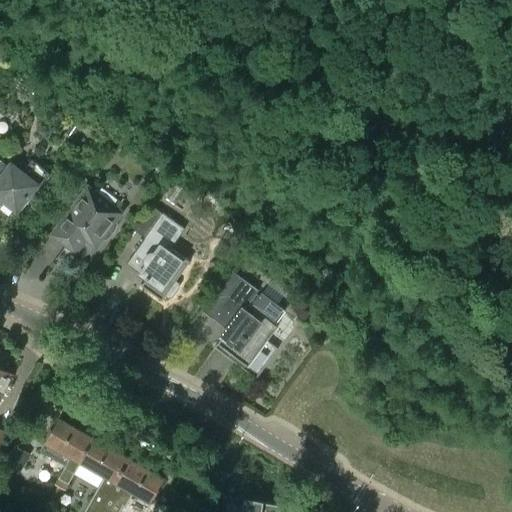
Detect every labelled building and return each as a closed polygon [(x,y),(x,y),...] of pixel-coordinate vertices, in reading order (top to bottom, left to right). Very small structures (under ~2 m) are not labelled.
[(75,138),(81,129),(70,122),(64,132),(75,138)] [(0,197),(17,210),(34,188),(38,191),(51,175),(32,161),(22,173),(11,165),(9,167),(0,160),(0,197)] [(117,222),(115,221),(122,212),(87,187),(51,234),(67,246),(76,253),(86,240),(95,248),(103,238),(104,239),(107,239),(117,225),(117,222)] [(147,265),(137,279),(143,284),(141,286),(162,301),(166,296),(169,298),(172,296),(178,288),(179,284),(175,282),(190,262),(171,248),(184,229),(152,206),(132,233),(143,241),(135,253),(145,260),(145,263),(147,265)] [(226,292),(238,276),(230,270),(218,286),(226,292)] [(275,325),(285,311),(241,278),(212,318),(228,330),(214,348),(256,379),(278,349),(267,341),(278,327),(275,325)] [(0,398),(12,374),(0,368),(0,398)] [(59,419),(41,451),(67,466),(59,479),(64,481),(69,484),(81,462),(94,439),(90,437),(91,435),(85,431),(83,433),(59,419)] [(105,477),(84,511),(102,511),(107,506),(103,504),(107,497),(115,482),(129,459),(125,457),(126,455),(119,451),(118,453),(94,439),(81,462),(105,477)] [(19,448),(14,458),(24,463),(29,454),(19,448)] [(129,459),(115,482),(125,488),(150,502),(164,479),(139,465),(140,463),(133,459),(132,461),(129,459)] [(282,511),(284,506),(224,496),(221,511),(282,511)] [(107,497),(103,504),(107,506),(102,511),(121,511),(124,507),(107,497)]
